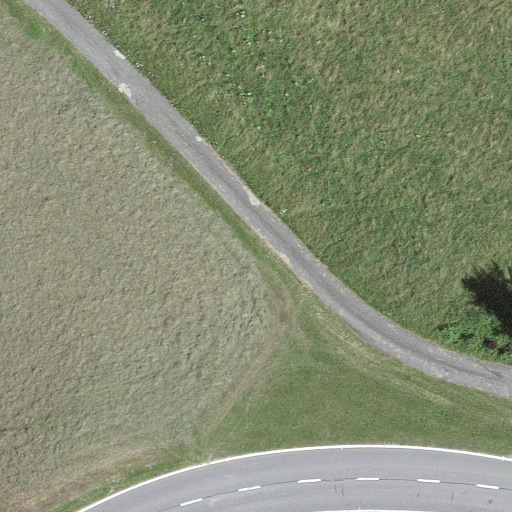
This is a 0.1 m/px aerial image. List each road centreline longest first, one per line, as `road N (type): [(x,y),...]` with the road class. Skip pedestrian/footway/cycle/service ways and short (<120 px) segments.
road 1 (track): [(511,386),(416,354),(310,276),(120,71),(42,0)]
road 2 (secondary): [(157,511),(228,489),(294,480),(373,476),(511,490)]
